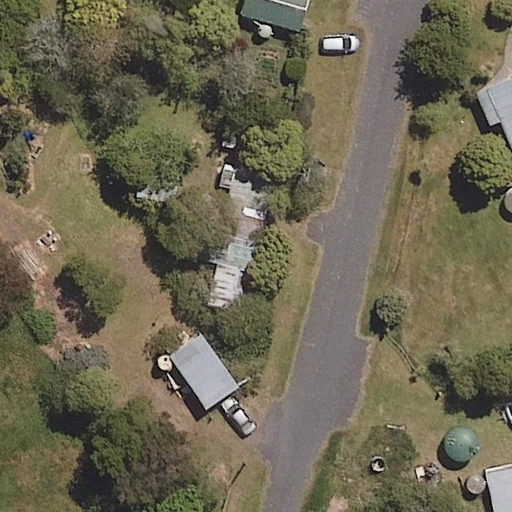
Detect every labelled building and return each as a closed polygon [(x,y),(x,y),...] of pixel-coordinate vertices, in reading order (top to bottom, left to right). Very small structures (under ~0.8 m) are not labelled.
[(304,0),(239,0),(236,11),(295,29),(304,0)] [(511,75),(472,93),(487,128),(501,122),(511,148),(511,75)] [(244,307),(253,207),(216,203),(207,303),(244,307)] [(233,383),(191,323),(158,346),(200,406),(233,383)] [(511,511),(511,462),(481,469),(490,511),(511,511)]
